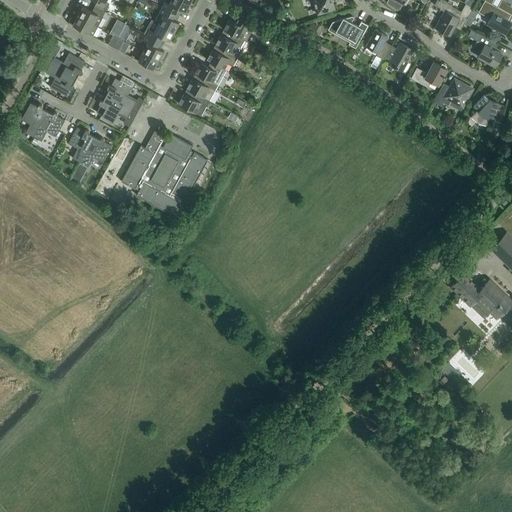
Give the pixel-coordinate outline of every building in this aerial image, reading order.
[(95,0),(97,1),(95,6),(105,12),(108,6),(109,4),(108,2),(106,1),(106,0),(95,0)] [(184,0),(166,0),(163,6),(173,12),(176,7),(185,12),(190,3),(184,0)] [(313,0),(318,14),(335,8),(332,0),(313,0)] [(388,0),(387,2),(398,9),(398,8),(399,9),(402,3),(404,0),(388,0)] [(444,0),(436,0),(434,4),(445,10),(435,28),(445,33),(450,35),(455,26),(461,29),(467,19),(473,7),(466,3),(461,11),(452,6),(452,4),(444,0)] [(503,17),(506,11),(497,6),(485,0),(484,0),(479,11),(490,18),(487,23),(506,34),(511,22),(503,17)] [(511,0),(500,0),(497,6),(506,11),(511,14),(511,0)] [(102,17),(105,12),(95,6),(92,11),(83,6),(78,15),(98,26),(103,17),(102,17)] [(170,17),(173,12),(163,6),(155,20),(159,22),(159,23),(174,31),(179,22),(170,17)] [(98,26),(78,15),(73,24),(93,35),(98,26)] [(359,26),(356,24),(352,21),(354,17),(352,16),(332,21),(328,28),(342,35),(343,34),(351,39),(349,43),(356,47),(368,25),(361,21),(359,26)] [(229,18),(224,29),(231,32),(247,41),(255,25),(239,17),(237,22),(229,18)] [(152,19),(144,33),(147,35),(158,41),(160,36),(169,41),(174,31),(159,23),(159,22),(155,20),(152,19)] [(385,56),(391,45),(392,45),(384,41),(388,35),(375,28),(366,45),(378,52),(376,55),(384,59),(385,56)] [(502,53),(490,47),(494,41),(472,29),(468,35),(477,40),(474,44),(482,49),(478,56),(495,66),(502,53)] [(242,49),(247,41),(231,32),(228,38),(221,34),(216,44),(222,48),(223,47),(238,56),(242,49)] [(113,46),(119,36),(114,33),(108,44),(113,46)] [(143,42),(140,49),(143,51),(159,60),(164,50),(155,45),(158,41),(147,35),(143,42)] [(124,39),(119,36),(113,46),(119,49),(124,39)] [(397,48),(391,45),(385,56),(391,60),(389,63),(406,73),(412,63),(407,61),(414,49),(400,42),(397,48)] [(233,65),(238,56),(223,47),(222,48),(220,53),(213,49),(207,59),(211,61),(224,68),(227,63),(233,65)] [(159,60),(143,51),(138,60),(154,69),(159,60)] [(54,56),(50,64),(76,78),(79,73),(80,73),(81,73),(82,73),(83,72),(83,71),(83,70),(83,69),(82,69),(81,68),(85,61),(69,52),(64,61),(54,56)] [(226,69),(224,68),(211,61),(208,66),(201,62),(195,73),(202,76),(218,85),(222,78),(226,69)] [(417,67),(411,77),(428,86),(431,80),(438,84),(447,68),(434,61),(427,73),(417,67)] [(73,83),(76,78),(50,64),(46,72),(55,77),(50,87),(67,96),(71,88),(72,89),(73,88),(74,88),(74,87),(75,87),(75,86),(75,85),(74,84),(73,83)] [(213,93),(218,85),(202,76),(199,81),(193,78),(187,88),(194,92),(194,91),(210,100),(213,93)] [(115,77),(111,85),(111,84),(110,84),(109,84),(108,85),(107,86),(107,87),(107,88),(108,88),(108,89),(109,89),(106,94),(132,109),(136,101),(127,96),(132,86),(115,77)] [(444,84),(434,101),(441,104),(443,101),(448,104),(450,99),(454,101),(452,105),(461,109),(472,88),(455,79),(450,87),(444,84)] [(159,94),(150,89),(148,94),(156,99),(159,94)] [(201,115),(210,100),(194,91),(194,92),(191,97),(184,93),(179,103),(201,115)] [(132,109),(106,94),(103,100),(103,99),(102,99),(101,99),(100,100),(99,100),(99,101),(99,102),(99,103),(100,104),(101,104),(97,112),(113,121),(118,112),(128,117),(132,109)] [(478,109),(471,116),(477,122),(479,123),(486,125),(489,116),(495,118),(499,103),(492,101),(489,99),(484,94),(473,105),(478,109)] [(22,103),(16,114),(21,117),(31,122),(26,132),(34,136),(48,110),(43,107),(43,106),(43,105),(42,104),(41,103),(40,103),(39,104),(38,104),(38,105),(31,101),(28,106),(22,103)] [(65,119),(58,116),(58,115),(58,114),(58,113),(57,112),(56,112),(56,111),(55,111),(54,112),(53,112),(53,113),(48,110),(34,136),(42,141),(47,131),(56,136),(65,119)] [(498,135),(502,122),(495,121),(492,133),(498,135)] [(80,162),(94,135),(89,133),(90,132),(90,131),(90,130),(89,130),(89,129),(88,129),(87,129),(86,129),(85,129),(85,130),(77,126),(68,143),(77,148),(72,157),(80,162)] [(186,199),(208,159),(194,151),(194,152),(190,150),(193,145),(170,133),(168,137),(155,130),(145,147),(141,145),(121,181),(135,188),(135,187),(139,190),(136,194),(177,216),(184,203),(183,203),(185,199),(186,199)] [(112,145),(104,141),(105,140),(105,139),(104,138),(103,137),(102,137),(101,137),(100,137),(100,138),(94,135),(80,162),(88,166),(93,156),(103,162),(112,145)] [(80,179),(84,172),(77,169),(73,175),(80,179)] [(511,237),(506,232),(491,248),(511,268),(511,237)] [(464,273),(451,286),(470,304),(477,298),(492,312),(507,297),(489,280),(481,288),(464,273)]
